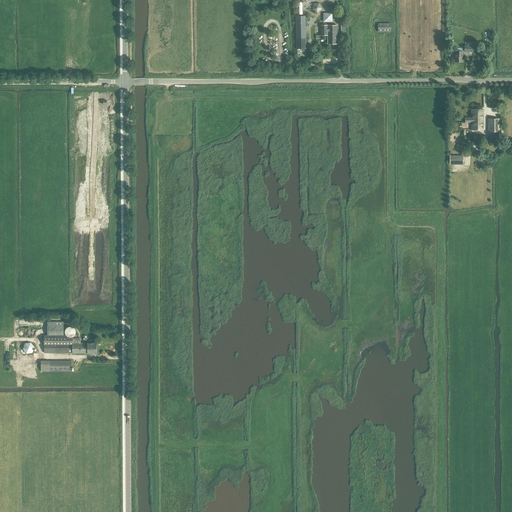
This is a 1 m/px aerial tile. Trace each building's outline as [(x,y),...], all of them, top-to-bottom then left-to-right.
[(321,9),(321,8),(319,4),(319,3),(314,4),(313,9),(313,10),(317,12),(318,12),(321,9)] [(332,13),(323,13),(323,22),(332,22),(332,13)] [(296,17),(297,49),(306,49),(305,16),(296,17)] [(378,32),(391,32),(391,24),(378,24),(378,32)] [(321,25),(321,36),(327,36),(327,44),(337,44),(337,25),(321,25)] [(454,51),(454,62),(463,62),(463,51),(462,51),(462,48),(456,48),(456,51),(454,51)] [(472,130),(483,130),(483,109),(472,109),(472,118),(465,118),(465,122),(472,122),(472,130)] [(489,132),(499,132),(499,119),(489,119),(489,127),(489,132)] [(462,164),(462,156),(450,156),(450,164),(462,164)] [(44,335),(44,353),(97,353),(97,343),(81,343),(81,340),(73,340),(73,338),(66,338),(66,335),(44,335)]
